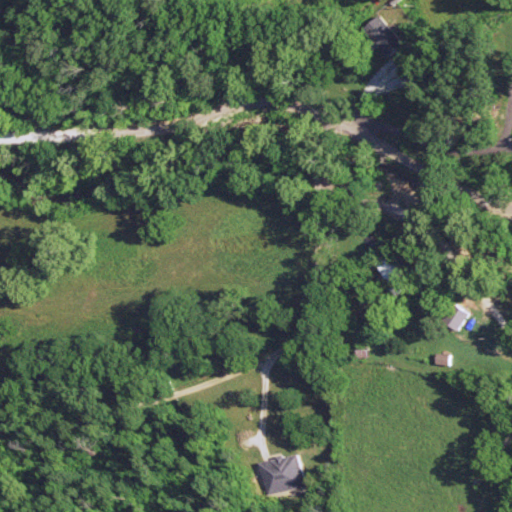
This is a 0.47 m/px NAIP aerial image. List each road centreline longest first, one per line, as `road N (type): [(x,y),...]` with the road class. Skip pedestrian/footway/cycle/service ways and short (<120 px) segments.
road 1 (residential): [(113,136),(286,106),(333,117),(453,198),(511,206)]
road 2 (residential): [(321,183),(387,207),(428,238),(511,335)]
